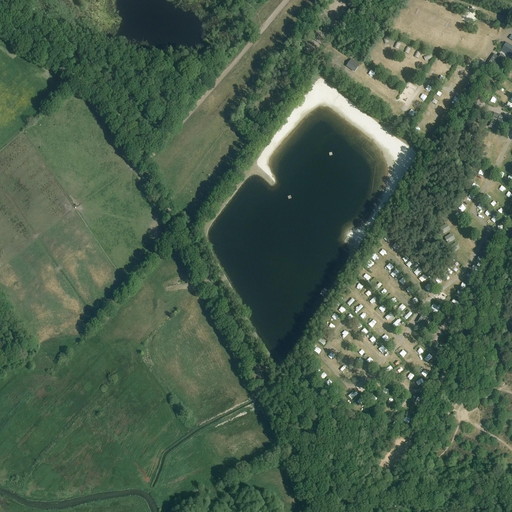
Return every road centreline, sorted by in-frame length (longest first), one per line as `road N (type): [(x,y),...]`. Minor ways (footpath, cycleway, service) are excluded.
road 1 (track): [(125,127),(272,394),(312,511)]
road 2 (track): [(0,18),(95,89),(125,127)]
